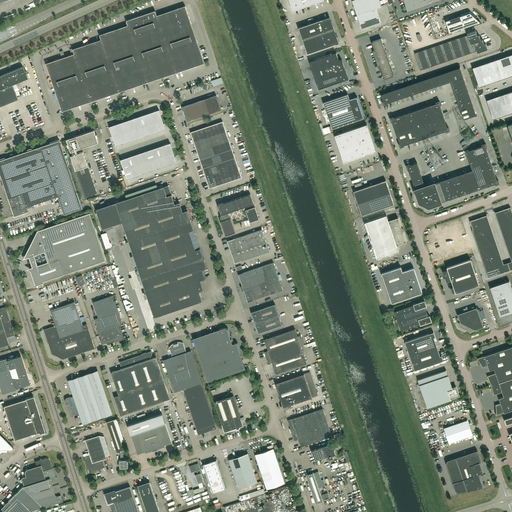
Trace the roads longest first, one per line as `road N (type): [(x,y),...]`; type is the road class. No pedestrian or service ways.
road 1 (unclassified): [(240,311),(165,90),(0,145)]
road 2 (unclassified): [(414,225),(336,0)]
road 3 (unclassified): [(79,492),(278,426)]
road 4 (unclassified): [(43,378),(240,311)]
road 5 (unclassified): [(506,500),(455,349)]
road 6 (tertiary): [(43,378),(0,241)]
road 7 (unclassified): [(455,349),(414,225)]
road 8 (unknown): [(216,239),(258,223),(262,212),(250,190),(205,206)]
road 9 (unclassified): [(278,426),(240,311)]
